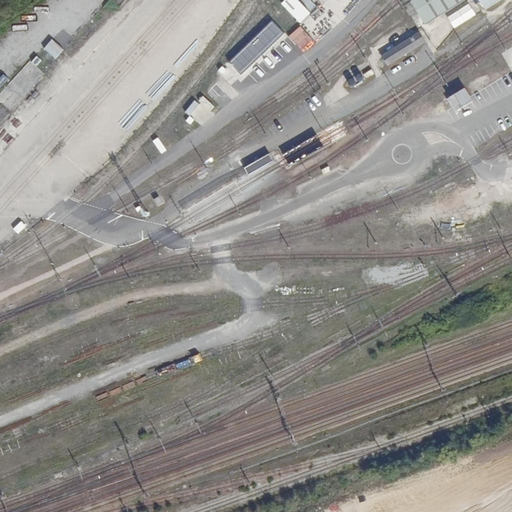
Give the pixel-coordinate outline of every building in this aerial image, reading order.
[(284,0),(280,6),(301,23),(319,1),(316,0),(284,0)] [(461,3),(464,0),(416,0),(413,2),(418,9),(429,25),(461,3)] [(482,4),(485,10),(500,0),(479,0),(482,4)] [(300,27),(289,36),(301,50),(312,40),(300,27)] [(382,57),(383,59),(387,65),(405,54),(426,41),(420,33),(382,57)] [(504,70),(509,67),(502,55),(497,57),(504,70)] [(381,69),(387,65),(383,59),(377,62),(381,69)] [(30,60),(0,93),(0,102),(6,108),(40,70),(30,60)] [(371,70),(364,74),(366,78),(371,75),(372,75),(374,74),(371,70)] [(456,112),(473,102),(465,89),(449,99),(456,112)] [(491,89),(475,95),(478,102),(494,96),(491,89)] [(244,168),(248,175),(263,167),(274,161),(270,154),(244,168)]
